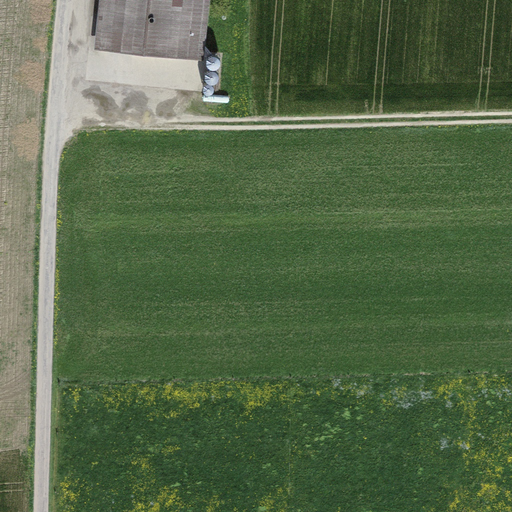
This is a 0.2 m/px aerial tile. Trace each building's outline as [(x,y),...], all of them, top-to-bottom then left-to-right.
[(205,0),(99,0),(94,52),(199,62),(205,0)] [(206,60),(207,62),(208,64),(210,66),(213,66),(215,66),(217,65),(219,63),(220,61),(220,59),(220,57),(219,54),(217,53),(215,52),(212,52),(210,52),(208,54),(207,55),(206,58),(206,60)] [(208,79),(210,80),(212,80),(213,79),(215,78),(216,77),(217,75),(217,73),(216,71),(215,69),(213,68),(211,68),(209,69),(207,69),(206,71),(205,73),(205,74),(205,76),(206,78),(208,79)] [(206,92),(208,93),(210,92),(212,91),(213,90),(213,88),(213,86),(212,84),(211,83),(210,82),(208,82),(206,82),(205,83),(204,84),(203,85),(202,87),(203,89),(203,90),(205,92),(206,92)] [(225,103),(226,95),(204,94),(203,102),(225,103)]
